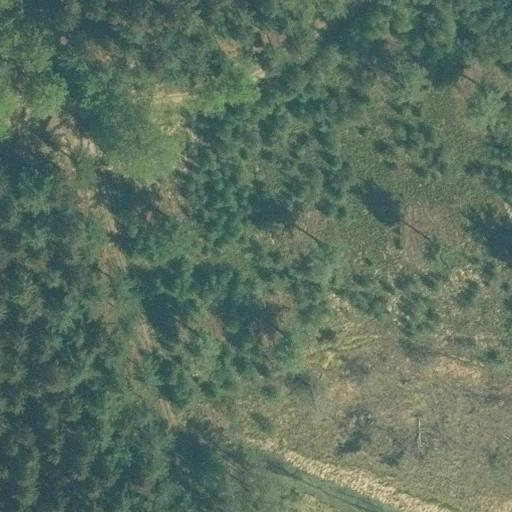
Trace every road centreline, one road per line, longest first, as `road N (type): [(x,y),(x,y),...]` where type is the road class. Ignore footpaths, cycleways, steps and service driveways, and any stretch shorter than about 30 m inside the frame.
road 1 (track): [(206,511),(35,0)]
road 2 (track): [(0,125),(225,88),(352,0)]
